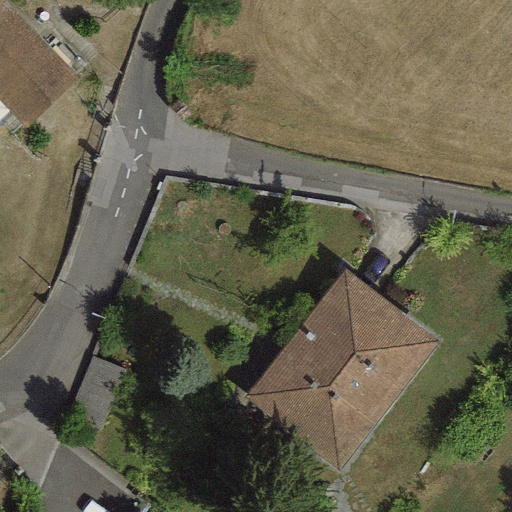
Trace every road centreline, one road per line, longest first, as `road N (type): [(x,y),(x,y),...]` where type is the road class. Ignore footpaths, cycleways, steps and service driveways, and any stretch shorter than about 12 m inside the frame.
road 1 (residential): [(142,127),(511,209)]
road 2 (residential): [(142,127),(59,325),(0,385)]
road 3 (unclassified): [(185,0),(142,127)]
